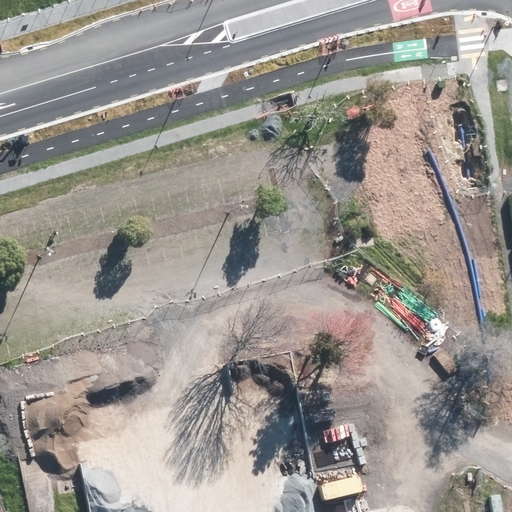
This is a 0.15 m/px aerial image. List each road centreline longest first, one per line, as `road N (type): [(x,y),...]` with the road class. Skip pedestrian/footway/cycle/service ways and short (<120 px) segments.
road 1 (residential): [(428,0),(226,57),(159,50)]
road 2 (residential): [(0,102),(159,50)]
